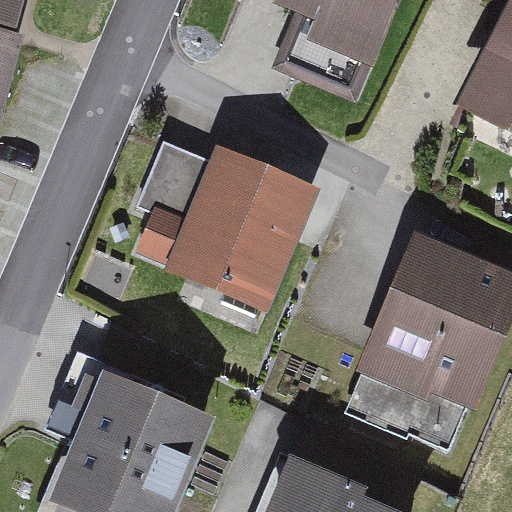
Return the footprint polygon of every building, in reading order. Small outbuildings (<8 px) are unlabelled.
[(23,0),(0,0),(0,130),(27,31),(16,28),(23,0)] [(400,0),(274,0),(297,9),(273,66),(359,101),(400,0)] [(511,34),(473,109),(511,130),(511,34)] [(287,320),(336,192),(230,151),(224,168),(171,148),(144,219),(166,228),(150,268),(287,320)] [(511,360),(511,269),(432,238),(357,428),(453,466),(473,414),(489,420),(511,360)] [(203,511),(240,419),(123,374),(68,511),(203,511)] [(387,489),(306,459),(300,476),(282,469),(265,511),(413,511),(383,500),(387,489)]
